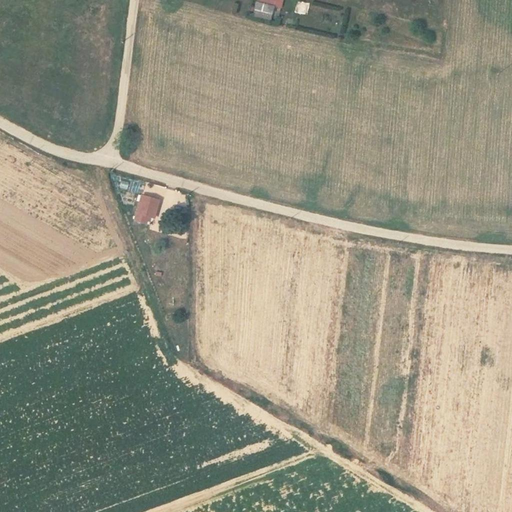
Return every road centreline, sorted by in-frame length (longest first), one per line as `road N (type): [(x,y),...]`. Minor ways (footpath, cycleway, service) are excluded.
road 1 (unclassified): [(104,160),(320,219),(511,249)]
road 2 (unclassified): [(104,160),(118,132),(135,0)]
